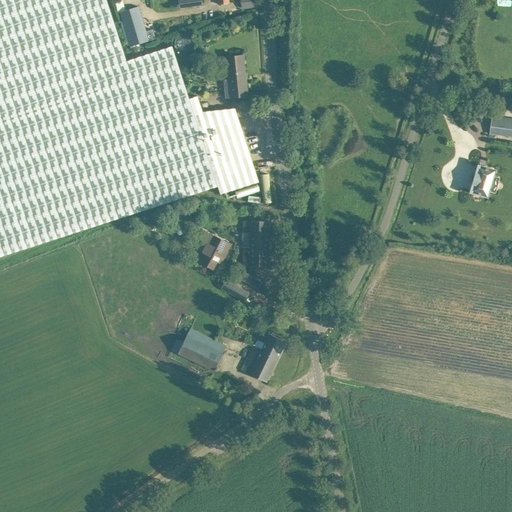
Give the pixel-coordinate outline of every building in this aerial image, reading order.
[(106,0),(0,0),(0,256),(59,237),(134,212),(217,186),(219,194),(258,182),(250,155),(244,155),(242,132),(234,133),(231,109),(232,109),(202,111),(197,96),(189,98),(172,46),(125,61),(124,57),(106,0)] [(128,46),(149,41),(140,6),(119,11),(128,46)] [(226,56),(228,79),(224,79),(226,98),(247,96),(243,55),(226,56)] [(511,136),(511,119),(492,116),(490,133),(511,136)] [(487,197),(495,170),(478,165),(470,192),(487,197)] [(262,186),(240,193),(241,199),(264,192),(262,186)] [(243,221),(243,247),(249,247),(249,266),(268,266),(269,221),(243,221)] [(217,270),(230,244),(204,231),(195,248),(201,251),(196,260),(217,270)] [(249,293),(226,280),(221,288),(245,301),(249,293)] [(268,315),(265,321),(273,325),(276,320),(268,315)] [(169,350),(212,370),(223,345),(187,329),(181,343),(174,340),(169,350)] [(251,350),(241,370),(266,382),(286,341),(262,330),(258,340),(252,351),(251,350)]
